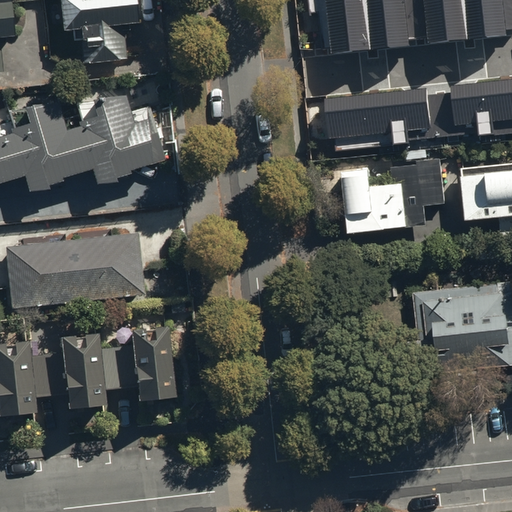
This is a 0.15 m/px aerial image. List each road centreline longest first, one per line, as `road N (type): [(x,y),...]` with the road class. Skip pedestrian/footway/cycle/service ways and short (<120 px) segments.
road 1 (residential): [(279,481),(228,0)]
road 2 (residential): [(14,511),(279,481)]
road 3 (residential): [(279,481),(511,458)]
